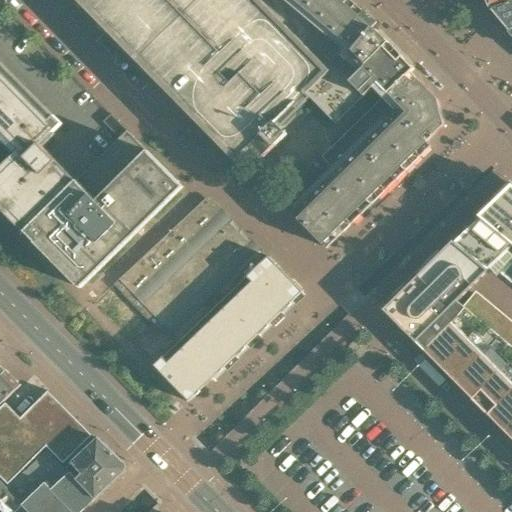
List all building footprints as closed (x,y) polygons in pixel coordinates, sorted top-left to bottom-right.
[(76,0),(202,127),(227,152),(237,162),(250,149),(261,159),(286,134),(280,127),(310,98),(307,95),(331,72),(260,0),(193,0),(181,12),(168,0),(76,0)] [(414,69),(384,38),(376,30),(374,31),(372,28),(377,22),(349,0),(168,0),(181,12),(193,0),(260,0),(331,72),(307,95),(310,98),(336,124),(373,88),(392,108),(319,179),(324,184),(314,193),(302,181),(295,188),(303,195),(288,210),(327,249),(352,225),(431,147),(427,142),(444,125),(437,100),(417,79),(411,73),(414,69)] [(511,0),(486,0),(491,9),(511,0)] [(511,0),(491,9),(492,12),(508,30),(511,29),(511,0)] [(24,232),(76,181),(41,146),(63,124),(0,60),(0,141),(14,155),(0,168),(0,206),(2,209),(24,232)] [(119,138),(127,130),(111,114),(103,122),(119,138)] [(127,130),(119,138),(76,181),(24,232),(81,289),(183,187),(127,130)] [(293,171),(302,181),(314,193),(324,184),(319,179),(302,162),(293,171)] [(511,184),(453,241),(488,270),(503,256),(511,262),(511,184)] [(152,324),(133,342),(189,401),(302,292),(268,257),(264,260),(206,199),(115,285),(152,324)] [(453,241),(383,310),(416,343),(416,342),(423,349),(422,349),(423,350),(452,322),(459,316),(465,308),(457,301),(488,270),(453,241)] [(452,322),(423,350),(440,366),(468,338),(452,322)] [(468,338),(440,366),(456,383),(484,354),(468,338)] [(353,353),(359,358),(365,352),(360,346),(358,344),(354,341),(350,345),(348,347),(353,353)] [(484,354),(456,383),(472,399),(500,370),(484,354)] [(0,405),(21,385),(16,380),(15,380),(1,367),(0,365),(0,405)] [(511,382),(500,370),(472,399),(488,415),(511,390),(511,382)] [(511,390),(488,415),(504,431),(511,422),(511,390)] [(46,446),(49,449),(63,463),(92,435),(48,391),(20,418),(5,402),(0,407),(0,476),(7,484),(46,446)] [(97,438),(65,468),(69,473),(70,473),(95,499),(123,472),(124,472),(125,470),(126,469),(126,468),(125,465),(125,464),(124,463),(123,463),(97,438)] [(72,511),(81,511),(95,499),(70,473),(69,473),(65,468),(46,450),(30,466),(72,511)] [(72,511),(30,466),(7,489),(29,511),(72,511)] [(29,511),(7,489),(0,481),(0,511),(29,511)]
